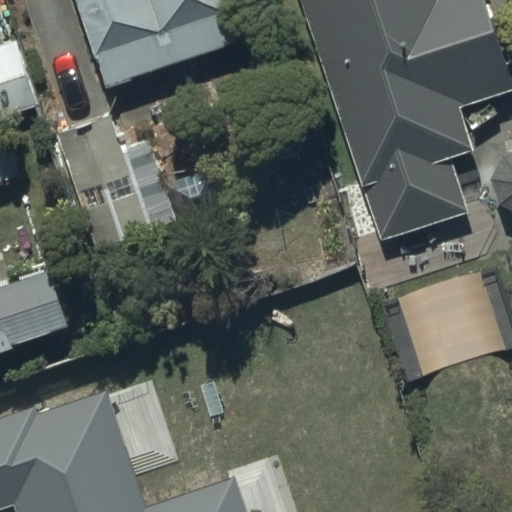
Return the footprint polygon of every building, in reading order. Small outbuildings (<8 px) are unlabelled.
[(226,0),(64,0),(100,109),(247,62),(226,0)] [(301,0),(378,246),(459,221),(439,158),(467,149),(453,104),(511,85),(511,76),(488,0),(301,0)] [(3,42),(0,42),(0,116),(33,107),(12,39),(3,42)] [(109,112),(48,135),(91,244),(178,211),(151,142),(124,152),(109,112)] [(16,130),(0,135),(0,183),(30,175),(16,130)] [(511,146),(496,150),(481,175),(491,205),(511,213),(511,146)] [(0,347),(61,327),(42,268),(0,281),(0,347)] [(253,511),(238,464),(148,493),(109,375),(37,398),(35,393),(0,404),(0,494),(13,491),(19,511),(253,511)]
